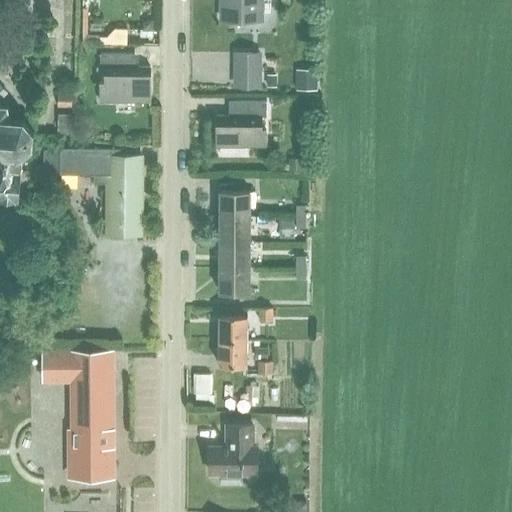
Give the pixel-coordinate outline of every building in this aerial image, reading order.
[(221,0),(221,18),(241,18),(241,16),(260,16),(260,0),(221,0)] [(153,4),(141,4),(141,16),(153,16),(153,4)] [(147,19),(143,23),(143,29),(154,29),(154,19),(147,19)] [(139,53),(134,53),(100,52),(100,67),(105,67),(105,80),(100,80),(100,101),(149,101),(149,107),(150,107),(151,66),(139,66),(139,53)] [(260,53),(236,52),(236,84),(260,85),(260,53)] [(276,72),(267,72),(267,84),(276,84),(276,72)] [(297,73),(297,88),(318,89),(318,73),(297,73)] [(0,199),(27,201),(30,171),(21,170),(22,157),(22,154),(31,146),(34,147),(35,146),(32,144),(33,131),(36,130),(35,129),(33,130),(24,120),(25,117),(24,116),(23,119),(10,118),(8,106),(9,104),(8,103),(6,105),(0,104),(0,98),(8,92),(0,83),(0,199)] [(72,105),(72,93),(58,93),(58,105),(72,105)] [(233,115),(217,115),(217,145),(267,146),(267,129),(262,129),(262,115),(267,115),(267,100),(234,99),(233,115)] [(70,118),(59,118),(59,133),(70,133),(70,118)] [(60,147),(44,147),(43,173),(60,173),(94,173),(94,182),(108,182),(107,233),(141,234),(142,154),(122,154),(123,147),(60,147)] [(302,158),(290,158),(290,171),(302,171),(302,158)] [(220,189),(220,215),(250,215),(250,189),(220,189)] [(297,204),(297,215),(306,216),(306,204),(297,204)] [(220,215),(220,240),(250,240),(250,215),(220,215)] [(306,216),(297,215),(297,227),(306,227),(306,216)] [(294,236),(294,218),(280,218),(280,236),(294,236)] [(220,240),(220,265),(250,265),(250,240),(220,240)] [(297,255),(297,266),(306,266),(306,255),(297,255)] [(250,265),(220,265),(220,291),(250,292),(250,265)] [(306,266),(297,266),(297,278),(306,278),(306,266)] [(13,268),(0,267),(0,289),(12,291),(13,268)] [(273,319),(273,306),(260,306),(260,319),(273,319)] [(219,339),(247,339),(247,314),(220,314),(219,339)] [(247,339),(219,339),(219,364),(247,364),(247,339)] [(269,348),(255,348),(255,358),(268,358),(269,348)] [(70,475),(113,475),(113,429),(109,429),(109,374),(112,373),(112,351),(45,351),(44,377),(73,377),(74,429),(70,429),(70,475)] [(272,373),(272,360),(259,360),(259,372),(272,373)] [(209,395),(208,367),(191,368),(192,395),(209,395)] [(272,411),(272,421),(300,421),(301,411),(272,411)] [(257,472),(257,445),(253,445),(253,424),(227,424),(227,445),(210,445),(210,472),(257,472)] [(296,501),(296,511),(308,511),(308,501),(296,501)]
